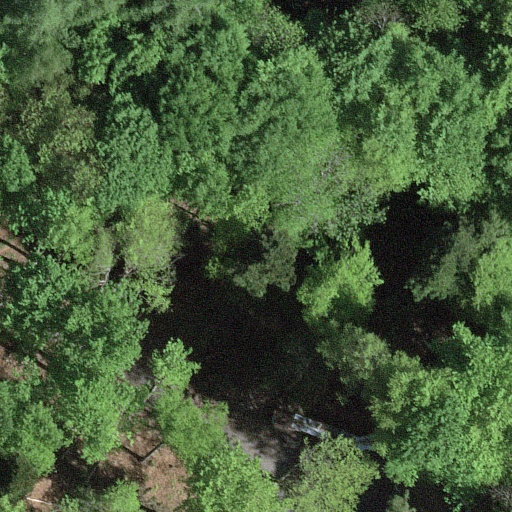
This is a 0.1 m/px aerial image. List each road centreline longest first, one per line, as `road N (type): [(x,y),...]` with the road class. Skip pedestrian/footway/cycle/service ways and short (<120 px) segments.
road 1 (track): [(279,482),(163,379),(0,308)]
road 2 (track): [(260,511),(279,482),(511,443)]
